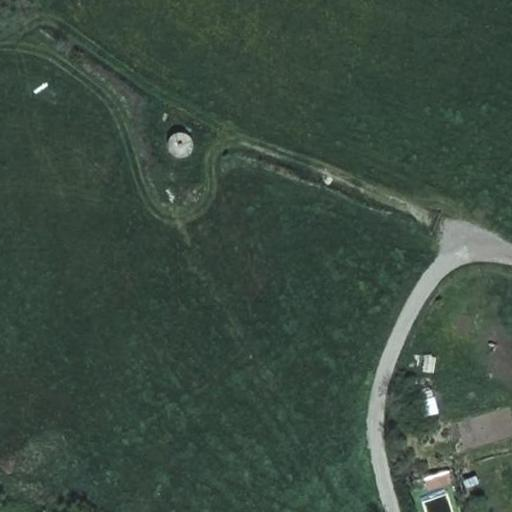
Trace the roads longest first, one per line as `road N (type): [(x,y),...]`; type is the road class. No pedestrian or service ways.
road 1 (track): [(480,250),(318,160),(233,141),(93,42),(20,26),(0,37)]
road 2 (track): [(480,250),(419,292),(379,390),(376,456),(389,511)]
